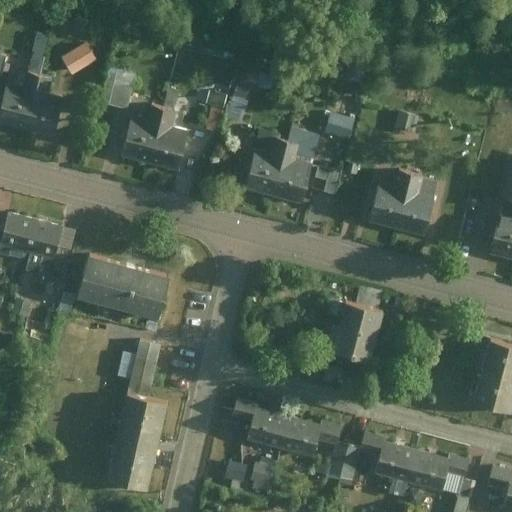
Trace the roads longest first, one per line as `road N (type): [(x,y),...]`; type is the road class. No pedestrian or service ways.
road 1 (residential): [(212,367),(511,448)]
road 2 (residential): [(511,303),(244,231)]
road 3 (residential): [(244,231),(0,167)]
road 4 (residential): [(212,367),(177,511)]
road 5 (residential): [(244,231),(212,367)]
